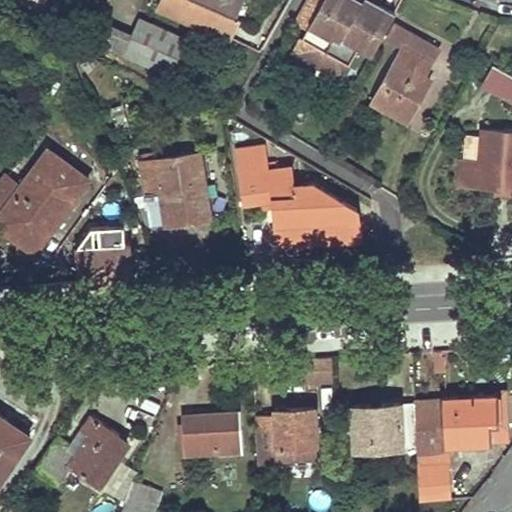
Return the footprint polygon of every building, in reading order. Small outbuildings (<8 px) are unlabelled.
[(160,0),(158,5),(229,38),(239,15),(229,11),(234,0),(160,0)] [(307,0),(295,22),(309,29),(295,53),(319,66),(335,37),(342,41),(364,1),(362,0),(307,0)] [(362,0),(364,1),(342,41),(335,37),(319,66),(342,80),(360,49),(373,56),(396,13),(377,3),(379,0),(362,0)] [(124,55),(133,37),(90,17),(82,36),(124,55)] [(206,49),(141,20),(133,37),(124,55),(190,84),(206,49)] [(439,48),(417,35),(394,23),(386,36),(403,46),(371,103),(406,123),(431,79),(425,76),(439,48)] [(511,102),(511,75),(493,65),(482,86),(511,102)] [(511,189),(511,132),(481,130),(481,137),(479,159),(463,158),(459,158),(457,185),(477,186),(494,188),(511,189)] [(463,158),(479,159),(481,137),(465,136),(463,158)] [(274,170),(274,167),(274,164),(268,164),(266,148),(236,152),(243,203),(272,199),(279,244),(361,233),(357,202),(322,183),(294,187),(292,168),(274,170)] [(0,226),(6,231),(11,224),(16,218),(45,239),(76,199),(69,194),(84,176),(49,150),(22,186),(7,175),(0,183),(0,226)] [(160,191),(162,208),(165,225),(210,219),(204,179),(201,179),(197,154),(153,160),(153,155),(138,157),(144,193),(160,191)] [(84,176),(69,194),(76,199),(90,180),(84,176)] [(511,189),(494,188),(493,197),(510,199),(511,189)] [(45,239),(16,218),(11,224),(6,231),(36,252),(45,239)] [(76,247),(78,284),(131,281),(129,244),(124,244),(123,225),(91,227),(76,247)] [(424,386),(446,386),(445,352),(423,353),(424,386)] [(295,360),(290,360),(292,383),(333,381),(332,358),(295,360)] [(442,398),(442,400),(442,401),(414,402),(417,446),(419,501),(451,499),(449,465),(441,465),(440,444),(490,442),(490,422),(497,421),(497,396),(442,398)] [(373,448),(417,446),(414,402),(350,405),(353,449),(373,448)] [(313,408),(275,410),(275,415),(254,416),(257,467),(278,466),(277,458),(315,457),(313,408)] [(182,422),(183,438),(184,453),(241,451),(238,412),(192,414),(192,422),(182,422)] [(9,420),(0,414),(0,481),(27,440),(6,425),(9,420)] [(182,422),(192,422),(192,414),(182,414),(182,422)] [(126,447),(121,443),(115,440),(119,434),(91,415),(82,429),(89,435),(78,453),(56,439),(36,470),(57,485),(70,466),(99,486),(126,447)] [(9,420),(6,425),(27,440),(31,434),(9,420)] [(121,443),(126,447),(130,441),(119,434),(115,440),(121,443)] [(373,448),(353,449),(353,457),(374,456),(373,448)] [(135,477),(126,499),(120,511),(152,511),(161,491),(135,477)] [(0,493),(0,511),(2,511),(14,495),(3,488),(0,493)]
